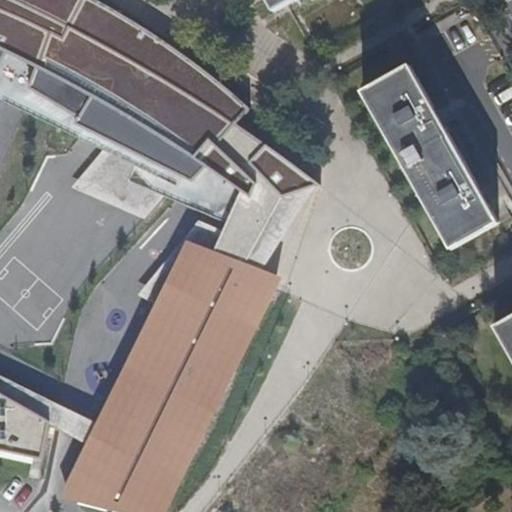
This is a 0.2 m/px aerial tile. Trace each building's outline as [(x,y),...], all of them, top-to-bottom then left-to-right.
[(0,0),(0,91),(185,179),(201,164),(234,188),(212,253),(259,271),(310,183),(230,126),(247,111),(153,36),(90,0),(0,0)] [(267,0),(275,14),(288,7),(299,0),(267,0)] [(410,66),(362,93),(451,251),(499,224),(410,66)] [(212,253),(183,242),(91,422),(80,444),(52,501),(104,511),(155,511),(178,486),(271,277),(259,271),(212,253)] [(511,319),(495,328),(511,358),(511,319)] [(0,376),(0,399),(38,420),(80,444),(91,422),(0,376)] [(0,450),(29,458),(38,420),(0,399),(0,450)]
